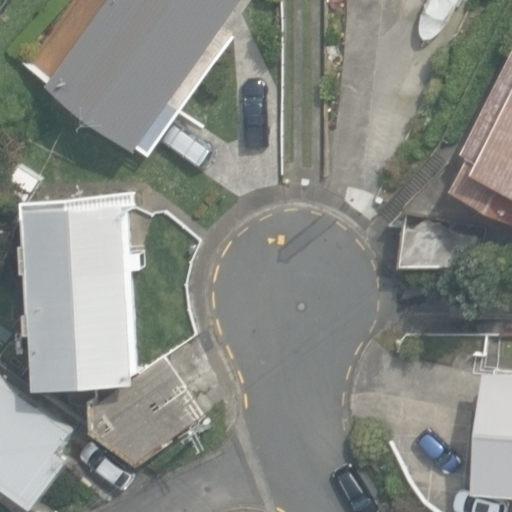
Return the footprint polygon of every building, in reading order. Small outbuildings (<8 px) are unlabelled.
[(251,0),(114,0),(59,80),(151,144),(251,0)] [(511,72),(474,149),(479,151),(462,185),(511,209),(511,72)] [(3,187),(29,204),(45,178),(19,162),(3,187)] [(101,405),(102,427),(148,458),(214,409),(174,350),(147,369),(138,197),(43,202),(52,380),(139,376),(101,405)] [(408,261),(487,263),(491,225),(412,208),(408,261)] [(511,368),(496,367),(484,485),(511,487),(511,368)] [(65,394),(35,429),(75,465),(106,430),(65,394)]
